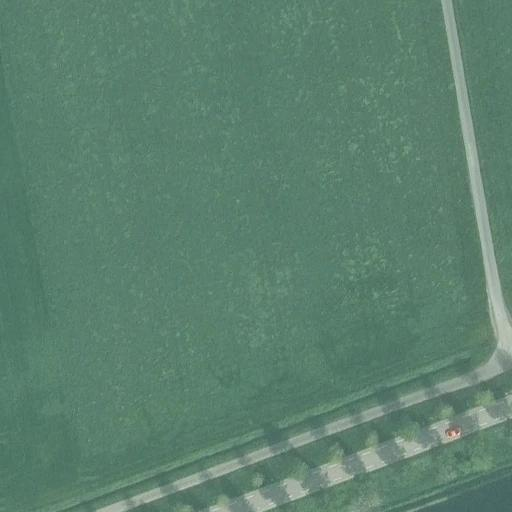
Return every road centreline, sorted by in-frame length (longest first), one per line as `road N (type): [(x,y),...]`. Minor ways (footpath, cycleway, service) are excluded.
road 1 (unclassified): [(103,511),(511,361)]
road 2 (unclassified): [(511,351),(495,301),(444,0)]
road 3 (tertiary): [(234,511),(511,404)]
